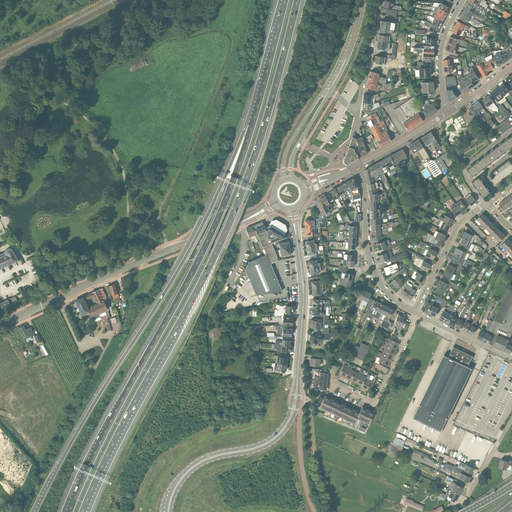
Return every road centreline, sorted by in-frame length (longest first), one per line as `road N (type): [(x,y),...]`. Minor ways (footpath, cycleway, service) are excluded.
road 1 (motorway): [(82,511),(236,206),(297,0)]
road 2 (motorway): [(251,125),(35,511)]
road 3 (motorway): [(251,125),(200,255),(69,511)]
road 4 (secondary): [(168,511),(189,469),(265,444),(291,415),(303,298),(291,208)]
road 5 (tertiary): [(0,325),(276,202)]
road 6 (residential): [(416,311),(387,292),(369,258),(358,165)]
road 7 (residential): [(334,367),(332,385),(374,402),(416,311)]
road 8 (residential): [(327,90),(349,108),(359,105),(379,0)]
road 9 (residential): [(416,311),(458,225),(486,203)]
road 10 (motorway): [(285,0),(251,125)]
road 11 (unclassified): [(445,114),(440,40),(462,0)]
